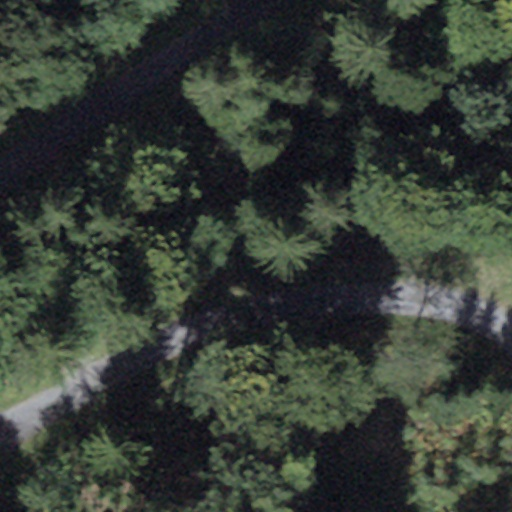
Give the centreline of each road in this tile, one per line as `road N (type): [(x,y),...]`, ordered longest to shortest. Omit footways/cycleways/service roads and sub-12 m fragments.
road 1 (track): [(0,452),(253,308),(386,299),(492,329),(511,355)]
road 2 (track): [(271,0),(0,179)]
